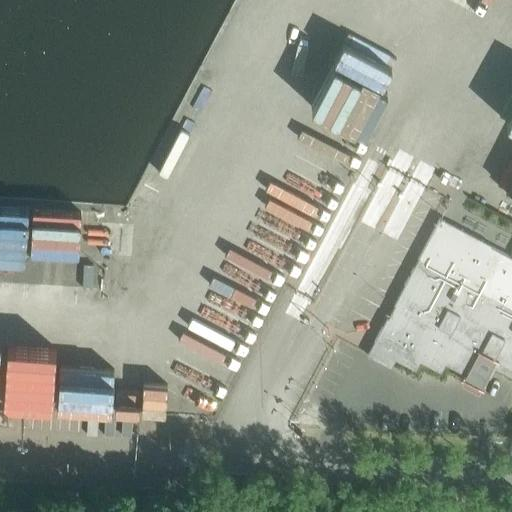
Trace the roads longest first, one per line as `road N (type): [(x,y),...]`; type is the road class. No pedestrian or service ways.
road 1 (unknown): [(441,76),(391,32),(340,31),(321,41),(127,332),(84,345),(0,339)]
road 2 (unknown): [(240,457),(269,360),(441,76)]
road 3 (unclassified): [(511,471),(135,452)]
road 4 (unknown): [(493,470),(490,420),(480,411),(363,388),(347,396),(334,462)]
